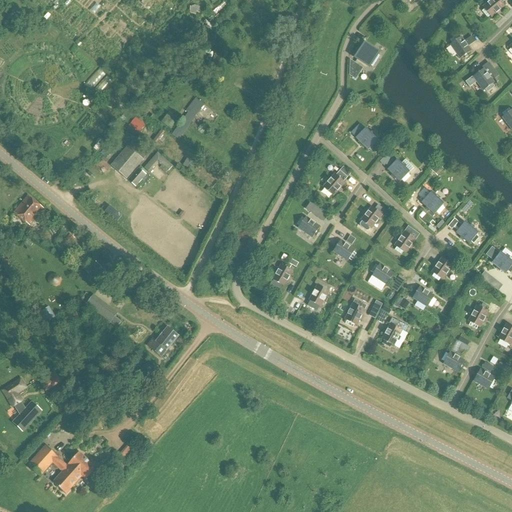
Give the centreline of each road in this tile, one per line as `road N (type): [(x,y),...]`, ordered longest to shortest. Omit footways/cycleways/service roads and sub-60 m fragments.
road 1 (tertiary): [(511,483),(181,299),(0,153)]
road 2 (residential): [(449,408),(236,292),(237,276),(320,136)]
road 3 (residential): [(411,272),(430,241),(320,136)]
road 4 (residential): [(320,136),(341,99),(352,30),(380,0)]
road 5 (residential): [(449,408),(511,301)]
